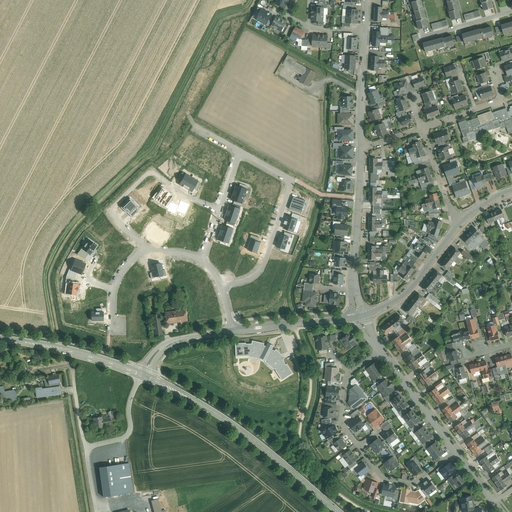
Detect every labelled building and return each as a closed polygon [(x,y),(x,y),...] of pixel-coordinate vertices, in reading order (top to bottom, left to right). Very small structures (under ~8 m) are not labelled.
[(423,0),(419,0),(414,2),(419,20),(426,18),(428,17),(423,0)] [(457,0),(447,0),(450,10),(459,8),(460,8),(457,0)] [(484,0),(483,0),(482,1),(484,9),(494,6),(492,0),(484,0)] [(450,10),(449,10),(451,19),(461,16),(459,8),(450,10)] [(271,14),(262,9),(259,14),(256,19),(266,24),(271,14)] [(277,17),(272,26),(281,31),(284,27),(285,24),(286,22),(277,17)] [(419,20),(417,20),(419,28),(428,26),(426,18),(419,20)] [(511,20),(501,24),(504,33),(511,30),(511,20)] [(495,35),(492,25),(483,28),(485,36),(485,37),(495,35)] [(304,32),(296,28),(296,27),(292,34),(300,39),(304,32)] [(482,27),(462,33),(465,42),(485,36),(483,28),(482,27)] [(316,176),(319,98),(273,79),(285,51),(244,33),(231,61),(231,74),(235,76),(219,81),(218,88),(230,89),(235,91),(229,94),(224,92),(223,108),(267,95),(265,86),(269,85),(276,95),(277,95),(274,91),(284,96),(276,114),(278,119),(284,117),(289,133),(254,143),(278,153),(281,152),(284,162),(316,176)] [(321,36),(313,35),(313,39),(311,39),(311,46),(312,46),(312,47),(320,47),(321,36)] [(456,44),(453,35),(443,37),(446,46),(446,47),(456,44)] [(443,36),(423,42),(426,52),(446,46),(443,37),(443,36)] [(353,38),(348,38),(348,49),(356,49),(357,38),(353,38)] [(511,49),(511,48),(499,52),(500,53),(501,53),(503,60),(502,60),(502,61),(511,57),(511,49)] [(297,60),(288,55),(283,64),(296,72),(300,64),(296,62),(297,60)] [(356,56),(346,55),(345,69),(355,69),(356,56)] [(484,57),(473,61),(474,66),(476,65),(477,69),(487,66),(484,57)] [(316,73),(307,68),(300,64),(296,72),(303,75),(299,81),(307,86),(311,80),(312,80),(316,73)] [(454,65),(444,69),(447,76),(457,73),(456,70),(454,65)] [(486,72),(477,75),(480,84),(481,83),(487,81),(488,81),(486,72)] [(422,77),(412,80),(413,81),(415,88),(425,85),(422,77)] [(406,80),(395,84),(399,94),(410,90),(407,83),(406,80)] [(454,81),(451,82),(451,83),(450,83),(453,93),(463,90),(459,80),(454,81)] [(488,84),(484,86),(485,88),(480,90),(478,91),(477,88),(472,90),(473,93),(476,92),(479,100),(482,98),(482,99),(493,95),(491,86),(490,87),(489,84),(488,84)] [(432,90),(422,93),(422,94),(423,94),(426,102),(426,103),(431,101),(435,100),(435,99),(434,99),(431,91),(432,90)] [(371,93),(369,93),(372,104),(377,102),(380,101),(377,91),(376,91),(371,93)] [(458,98),(453,100),(456,108),(468,104),(465,95),(459,97),(458,98)] [(352,97),(343,97),(343,107),(349,107),(352,107),(352,104),(353,104),(353,100),(352,100),(352,97)] [(405,99),(397,101),(400,111),(404,110),(408,108),(405,99)] [(437,105),(425,109),(428,119),(440,114),(437,105)] [(478,117),(466,122),(466,120),(459,123),(464,138),(462,138),(464,143),(476,138),(476,137),(482,135),(482,134),(488,132),(489,133),(489,132),(488,131),(494,129),(495,129),(495,128),(501,126),(502,129),(507,127),(507,128),(507,129),(509,134),(509,133),(511,132),(511,121),(511,120),(511,119),(510,115),(508,116),(506,108),(491,113),(493,118),(481,124),(478,117)] [(371,111),(369,112),(372,121),(380,118),(378,109),(371,111)] [(340,115),(339,115),(339,119),(342,119),(342,124),(353,124),(353,115),(349,115),(340,115)] [(407,116),(401,118),(403,126),(408,124),(409,126),(414,124),(413,122),(410,115),(407,116)] [(383,123),(375,126),(376,130),(378,131),(378,132),(378,134),(378,136),(387,133),(386,131),(389,129),(388,125),(384,126),(383,123)] [(339,129),(339,140),(354,140),(354,129),(339,129)] [(446,130),(434,135),(437,143),(438,143),(445,140),(449,139),(446,130)] [(420,141),(417,142),(417,140),(411,141),(413,147),(408,149),(410,152),(422,148),(420,141)] [(440,149),(438,150),(442,160),(453,156),(452,153),(454,153),(452,148),(450,149),(449,146),(447,147),(440,149)] [(342,147),(340,147),(340,148),(340,158),(353,158),(353,147),(342,147)] [(422,148),(410,152),(411,158),(413,159),(424,155),(422,148)] [(451,164),(444,166),(447,176),(452,174),(460,172),(456,162),(451,164)] [(502,164),(494,167),(497,178),(506,175),(502,164)] [(344,165),(340,165),(339,174),(352,175),(353,166),(344,165)] [(428,167),(421,169),(422,173),(423,176),(430,174),(428,167)] [(481,172),(473,175),(472,176),(473,177),(476,188),(486,184),(485,182),(483,175),(482,174),(482,173),(481,172)] [(430,174),(423,176),(424,180),(420,181),(421,187),(424,186),(426,186),(425,183),(431,181),(433,181),(430,174)] [(346,181),(343,180),(343,181),(343,185),(342,186),(342,188),(342,189),(342,190),(351,191),(352,181),(346,181)] [(465,181),(453,186),(457,197),(469,193),(465,181)] [(231,200),(241,203),(246,189),(235,186),(231,200)] [(437,193),(429,195),(430,198),(431,202),(438,200),(437,193)] [(377,194),(369,194),(369,202),(373,202),(373,205),(380,205),(380,203),(377,203),(377,198),(377,194)] [(293,197),(289,209),(301,213),(305,201),(293,197)] [(137,206),(130,199),(121,207),(126,212),(127,212),(129,214),(135,208),(137,206)] [(426,203),(422,204),(424,211),(429,211),(429,210),(440,207),(439,200),(438,200),(431,202),(426,203)] [(342,207),(337,207),(337,215),(339,215),(339,219),(343,219),(344,215),(348,216),(348,208),(342,207)] [(135,208),(129,214),(132,217),(138,211),(135,208)] [(501,209),(493,212),(496,219),(500,218),(501,219),(500,219),(502,224),(507,222),(501,209)] [(493,212),(486,215),(490,224),(493,223),(492,221),(496,219),(493,212)] [(284,228),(293,231),(297,220),(291,218),(288,217),(287,221),(285,221),(285,223),(285,224),(284,228)] [(443,222),(435,220),(434,223),(433,227),(440,229),(443,222)] [(341,225),(336,224),(336,225),(336,229),(337,230),(336,234),(347,235),(348,231),(349,226),(341,225)] [(440,229),(433,227),(432,230),(427,228),(425,232),(438,236),(440,229)] [(475,227),(469,233),(474,239),(477,236),(478,237),(481,235),(481,234),(475,227)] [(469,233),(463,239),(469,246),(472,243),(471,242),(474,239),(469,233)] [(277,246),(285,249),(289,237),(284,235),(281,234),(277,246)] [(481,235),(478,237),(477,236),(474,239),(479,244),(485,239),(481,235)] [(479,244),(474,239),(471,242),(478,249),(481,246),(479,244)] [(89,253),(90,254),(96,246),(88,240),(83,248),(89,253)] [(342,242),(335,241),(335,244),(334,247),(335,248),(335,250),(347,251),(347,242),(342,242)] [(430,248),(424,244),(422,247),(420,249),(426,254),(430,248)] [(416,246),(413,249),(414,249),(418,252),(416,255),(415,257),(418,259),(419,257),(422,260),(426,254),(420,249),(416,246)] [(460,252),(455,247),(448,256),(453,261),(457,264),(460,260),(460,258),(457,256),(460,252)] [(85,258),(89,253),(83,248),(82,248),(77,254),(85,258)] [(472,256),(464,250),(461,254),(469,260),(470,259),(472,256)] [(415,257),(412,254),(409,257),(415,262),(418,259),(415,257)] [(448,256),(441,265),(447,270),(453,261),(448,256)] [(334,257),(333,257),(333,262),(335,262),(335,266),(334,266),(345,267),(345,264),(346,264),(346,263),(346,262),(346,261),(345,261),(346,258),(343,258),(334,257)] [(415,262),(409,257),(406,261),(410,263),(413,266),(415,262)] [(413,266),(410,263),(407,268),(405,271),(410,275),(414,269),(411,267),(413,266)] [(151,266),(153,277),(163,275),(160,264),(151,266)] [(436,270),(429,279),(436,284),(442,275),(436,270)] [(410,275),(405,271),(403,274),(401,276),(406,280),(410,275)] [(319,275),(310,274),(310,283),(313,284),(318,284),(319,275)] [(341,274),(334,274),(334,283),(335,284),(337,285),(338,284),(343,284),(343,274),(341,274)] [(452,278),(446,274),(443,277),(449,282),(452,279),(452,278)] [(436,284),(429,279),(422,288),(429,293),(436,284)] [(313,293),(307,292),(306,306),(315,306),(317,293),(313,293)] [(336,294),(333,293),(333,294),(331,294),(330,296),(330,303),(339,304),(340,294),(336,294)] [(424,298),(418,293),(411,302),(417,306),(417,307),(424,298)] [(439,300),(430,293),(427,296),(437,303),(439,300)] [(437,303),(427,296),(425,299),(435,306),(437,303)] [(417,306),(411,302),(404,310),(410,315),(411,315),(417,306)] [(185,310),(173,311),(175,323),(187,321),(185,310)] [(173,311),(165,312),(167,324),(175,323),(173,311)] [(503,312),(497,314),(497,317),(498,320),(505,319),(503,312)] [(162,336),(159,314),(152,315),(155,337),(162,336)] [(399,315),(390,321),(390,322),(395,328),(404,321),(399,315)] [(472,321),(466,322),(469,331),(471,339),(479,336),(476,327),(475,327),(474,320),(472,321)] [(390,322),(382,328),(386,334),(395,328),(390,322)] [(495,325),(487,327),(491,341),(499,338),(497,330),(501,328),(499,324),(495,325)] [(405,327),(398,332),(400,335),(407,330),(405,327)] [(460,331),(452,334),(452,335),(452,336),(454,343),(463,341),(460,332),(460,331)] [(469,331),(464,332),(464,331),(460,332),(463,341),(471,339),(469,331)] [(351,337),(348,334),(342,339),(349,349),(356,343),(353,340),(355,339),(352,336),(351,337)] [(326,336),(317,337),(316,338),(316,340),(317,341),(318,350),(319,350),(326,350),(327,349),(326,336)] [(398,336),(392,341),(396,347),(403,342),(401,340),(398,336)] [(246,343),(235,343),(236,356),(247,356),(249,355),(249,357),(261,359),(261,358),(266,361),(265,361),(274,370),(275,369),(276,371),(282,380),(293,373),(287,364),(286,364),(283,360),(285,357),(276,349),(275,351),(272,349),(274,346),(273,346),(273,347),(268,345),(269,343),(268,343),(266,346),(264,345),(264,343),(253,340),(252,344),(246,344),(246,343)] [(403,342),(396,347),(401,353),(408,348),(412,345),(410,341),(405,345),(403,342)] [(411,354),(405,359),(409,365),(416,360),(423,355),(421,352),(419,350),(412,355),(411,354)] [(456,350),(447,353),(448,356),(449,356),(451,361),(457,359),(458,359),(456,350)] [(511,356),(511,354),(503,356),(505,364),(506,367),(511,366),(511,356)] [(503,356),(495,358),(498,367),(496,367),(498,376),(508,373),(506,367),(505,364),(503,356)] [(416,360),(409,365),(414,370),(420,366),(418,363),(416,360)] [(485,361),(477,363),(479,371),(482,370),(484,378),(482,378),(483,382),(490,380),(489,380),(492,379),(492,378),(490,369),(488,370),(485,361)] [(370,362),(363,368),(365,371),(366,370),(366,369),(372,365),(370,362)] [(372,365),(366,369),(366,370),(370,375),(379,368),(375,363),(372,365)] [(477,363),(469,365),(472,374),(475,373),(475,372),(479,371),(477,363)] [(327,380),(339,382),(340,376),(339,376),(339,374),(338,373),(338,368),(335,368),(326,367),(326,374),(328,375),(327,380)] [(463,367),(456,369),(458,379),(466,377),(463,367)] [(379,368),(370,375),(374,380),(380,375),(383,373),(379,368)] [(433,369),(426,374),(428,377),(435,372),(433,369)] [(424,371),(417,376),(422,382),(428,377),(426,374),(424,371)] [(58,374),(47,377),(49,387),(61,384),(60,384),(58,374)] [(380,375),(374,380),(373,381),(375,383),(377,382),(382,378),(380,375)] [(61,387),(61,384),(49,387),(47,377),(35,378),(39,381),(44,380),(46,389),(47,389),(47,391),(49,391),(49,390),(53,389),(60,388),(61,387)] [(428,377),(422,382),(426,387),(432,383),(430,380),(428,377)] [(355,378),(351,380),(351,384),(353,387),(356,385),(358,386),(360,385),(355,378)] [(379,384),(377,386),(381,391),(391,384),(389,381),(388,382),(386,380),(384,381),(379,384)] [(391,384),(381,391),(385,396),(385,397),(391,392),(394,390),(392,388),(393,387),(391,384)] [(436,388),(430,393),(434,399),(440,394),(448,389),(446,386),(445,387),(442,384),(437,388),(436,388)] [(353,387),(350,390),(351,391),(349,402),(348,402),(353,409),(365,399),(361,395),(363,393),(358,386),(356,385),(353,387)] [(339,387),(328,386),(327,396),(329,396),(328,400),(334,401),(335,397),(338,397),(339,387)] [(0,388),(0,397),(1,403),(17,399),(16,390),(5,391),(4,388),(0,388)] [(391,392),(385,397),(385,396),(384,397),(386,400),(393,395),(391,392)] [(395,398),(391,401),(395,406),(403,400),(399,394),(395,398)] [(440,394),(434,399),(438,404),(445,400),(442,397),(440,394)] [(393,395),(386,400),(388,403),(391,401),(395,398),(393,395)] [(403,400),(395,406),(398,411),(399,411),(405,407),(407,405),(403,400)] [(458,403),(451,408),(453,411),(460,406),(458,403)] [(449,405),(442,410),(447,416),(453,411),(451,408),(449,405)] [(333,408),(324,407),(323,417),(332,417),(332,414),(333,415),(333,411),(333,408)] [(405,407),(399,411),(398,411),(397,412),(399,415),(407,410),(405,407)] [(465,408),(460,412),(461,414),(463,417),(469,413),(465,408)] [(358,409),(351,415),(354,419),(358,416),(361,414),(358,409)] [(376,410),(370,414),(372,416),(369,419),(375,426),(383,420),(376,410)] [(409,413),(407,410),(399,415),(402,418),(403,417),(409,413)] [(407,422),(416,416),(412,410),(409,413),(403,417),(407,422)] [(455,414),(453,411),(447,416),(451,421),(461,414),(460,412),(459,411),(455,414)] [(469,413),(463,417),(465,420),(473,414),(470,411),(469,413)] [(354,419),(349,423),(355,431),(356,430),(356,431),(358,429),(359,430),(360,430),(361,430),(362,429),(362,428),(362,427),(364,425),(363,425),(364,424),(358,416),(354,419)] [(407,422),(411,427),(417,423),(419,421),(416,416),(407,422)] [(101,417),(93,418),(95,428),(103,427),(103,425),(111,423),(110,418),(107,419),(102,419),(101,417)] [(461,422),(455,427),(459,433),(473,423),(471,420),(463,426),(461,422)] [(390,423),(382,428),(386,433),(391,429),(393,427),(390,423)] [(412,431),(419,426),(417,423),(411,427),(409,428),(412,431)] [(473,423),(459,433),(463,439),(470,434),(467,431),(474,426),(475,426),(473,423)] [(335,425),(329,428),(328,426),(322,429),(322,430),(321,431),(322,432),(323,433),(326,438),(327,438),(333,435),(338,432),(335,425)] [(419,426),(412,431),(414,434),(415,433),(421,428),(419,426)] [(421,428),(415,433),(419,438),(428,431),(424,426),(421,428)] [(474,426),(467,431),(470,434),(476,430),(475,428),(476,428),(474,426)] [(386,433),(384,435),(390,443),(397,437),(391,429),(386,433)] [(428,431),(419,438),(423,443),(429,439),(432,437),(428,431)] [(334,437),(329,440),(333,444),(334,444),(333,443),(340,439),(337,436),(334,437)] [(483,437),(476,443),(478,445),(485,440),(483,437)] [(340,439),(333,443),(334,444),(339,451),(346,445),(341,438),(340,439)] [(378,438),(370,445),(373,448),(373,450),(374,451),(375,451),(378,449),(380,449),(384,446),(381,442),(378,438)] [(429,439),(423,443),(421,444),(424,447),(431,441),(429,439)] [(473,439),(467,444),(472,450),(478,445),(476,443),(473,439)] [(384,440),(381,442),(384,446),(386,450),(389,447),(384,440)] [(431,441),(424,447),(426,450),(427,449),(433,444),(431,441)] [(433,444),(427,449),(431,454),(440,447),(436,442),(433,444)] [(478,445),(472,450),(476,456),(482,451),(480,448),(478,445)] [(440,447),(431,454),(435,459),(439,456),(444,453),(440,447)] [(398,458),(402,454),(400,452),(402,450),(399,448),(394,452),(398,458)] [(357,459),(350,450),(346,453),(343,456),(343,457),(349,464),(350,465),(355,461),(357,459)] [(420,463),(415,456),(412,458),(414,461),(417,465),(420,463)] [(390,459),(384,463),(387,467),(388,466),(391,470),(399,464),(393,457),(390,459)] [(486,457),(480,461),(484,467),(490,463),(488,460),(486,457)] [(498,457),(490,463),(492,465),(500,460),(498,457)] [(355,461),(350,465),(349,464),(347,466),(350,469),(357,464),(355,461)] [(414,461),(407,466),(414,475),(421,470),(417,465),(414,461)] [(359,466),(356,469),(361,475),(363,474),(369,469),(364,462),(359,466)] [(444,467),(440,471),(445,478),(456,469),(451,462),(444,467)] [(129,463),(99,467),(103,497),(133,493),(129,463)] [(490,463),(484,467),(488,473),(495,468),(492,465),(490,463)] [(357,464),(350,469),(352,472),(356,469),(359,466),(357,464)] [(508,471),(501,477),(503,480),(510,474),(508,471)] [(465,481),(460,474),(455,478),(453,479),(459,486),(465,481)] [(498,474),(492,478),(497,484),(503,480),(501,477),(498,474)] [(510,474),(503,480),(505,482),(511,477),(510,474)] [(376,483),(367,480),(364,488),(373,491),(375,487),(376,487),(377,485),(375,485),(376,483)] [(503,480),(497,484),(501,490),(507,485),(505,482),(503,480)] [(433,482),(425,488),(426,490),(430,495),(438,489),(433,482)] [(392,485),(388,484),(388,485),(384,484),(382,494),(393,496),(395,490),(395,487),(391,486),(392,485)] [(416,492),(408,490),(408,489),(402,488),(402,493),(401,493),(401,497),(400,501),(407,503),(407,500),(416,502),(418,505),(425,499),(424,497),(421,499),(416,492)] [(425,496),(419,489),(416,492),(421,499),(424,497),(425,496)] [(472,496),(460,498),(461,504),(462,504),(464,511),(469,511),(474,510),(472,496)] [(161,511),(158,499),(151,501),(154,511),(161,511)]
